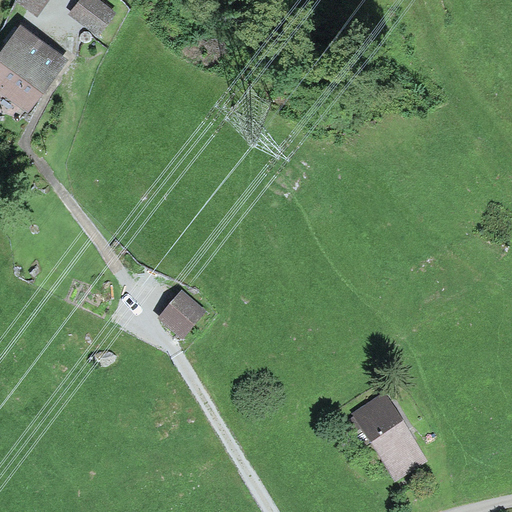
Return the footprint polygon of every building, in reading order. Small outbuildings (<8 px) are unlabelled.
[(21,0),(18,5),(38,19),(51,0),(21,0)] [(93,0),(81,0),(74,10),(98,29),(110,13),(93,0)] [(23,29),(0,58),(0,84),(26,104),(60,58),(23,29)] [(177,294),(166,309),(169,312),(164,319),(185,336),(200,314),(177,294)] [(383,400),(351,420),(357,430),(363,426),(397,479),(422,462),(383,400)]
